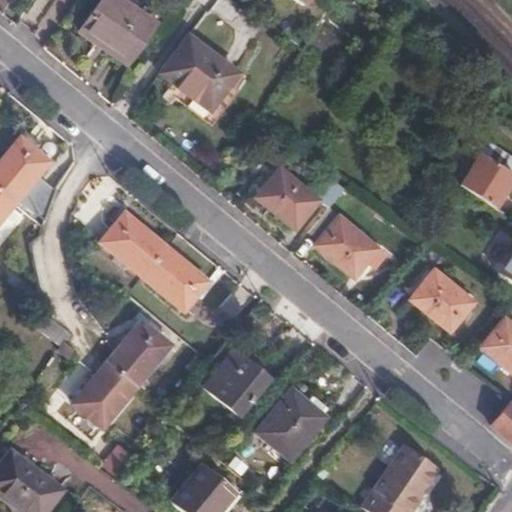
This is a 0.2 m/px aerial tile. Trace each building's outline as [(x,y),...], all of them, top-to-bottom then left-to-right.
[(124,65),(152,23),(117,0),(99,0),(77,33),(124,65)] [(209,110),(235,72),(185,37),(160,75),(209,110)] [(0,161),(0,193),(13,205),(47,163),(18,140),(0,161)] [(511,160),(486,144),(479,156),(511,177),(511,160)] [(511,177),(479,156),(459,189),(511,223),(511,220),(511,203),(504,198),(511,184),(511,177)] [(294,231),(318,201),(316,199),(278,169),(255,199),(294,231)] [(346,191),(331,180),(316,199),(318,201),(329,211),(346,191)] [(0,220),(13,205),(0,193),(0,220)] [(384,256),(329,211),(309,235),(318,243),(314,248),(354,280),(366,264),(373,270),(384,256)] [(140,277),(163,249),(121,215),(98,243),(140,277)] [(203,282),(163,249),(140,277),(180,310),(203,282)] [(511,254),(497,276),(511,286),(511,254)] [(448,334),(472,304),(432,272),(409,301),(448,334)] [(38,330),(61,348),(71,335),(47,318),(38,330)] [(511,377),(511,328),(502,321),(478,349),(511,377)] [(105,364),(135,388),(168,347),(138,324),(105,364)] [(271,372),(251,356),(247,360),(233,350),(202,389),(235,415),(271,372)] [(101,430),(135,388),(105,364),(71,405),(101,430)] [(290,459),(324,416),(289,389),(255,431),(290,459)] [(511,406),(508,403),(490,426),(511,445),(511,406)] [(102,465),(118,473),(127,454),(111,446),(102,465)] [(357,508),(362,511),(409,511),(419,500),(416,498),(435,472),(401,446),(357,508)] [(0,498),(17,511),(47,511),(61,494),(12,454),(0,468),(0,498)] [(179,511),(222,511),(236,494),(203,467),(171,505),(179,511)]
